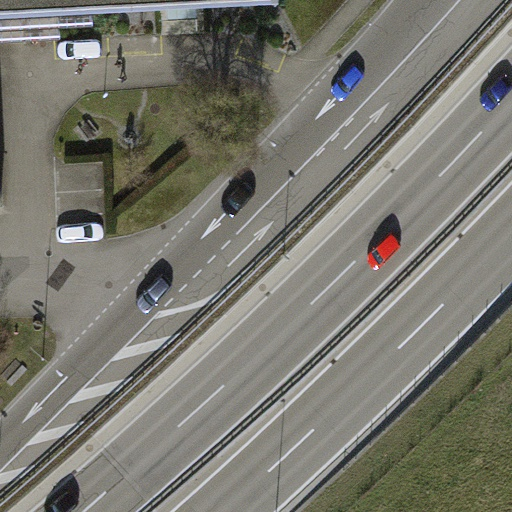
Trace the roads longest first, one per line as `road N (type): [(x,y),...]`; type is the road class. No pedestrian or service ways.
road 1 (motorway): [(511,100),(380,239),(83,511)]
road 2 (secondary): [(462,0),(342,129),(157,298)]
road 3 (motorway): [(226,511),(511,235)]
road 4 (motorway): [(157,298),(0,452)]
